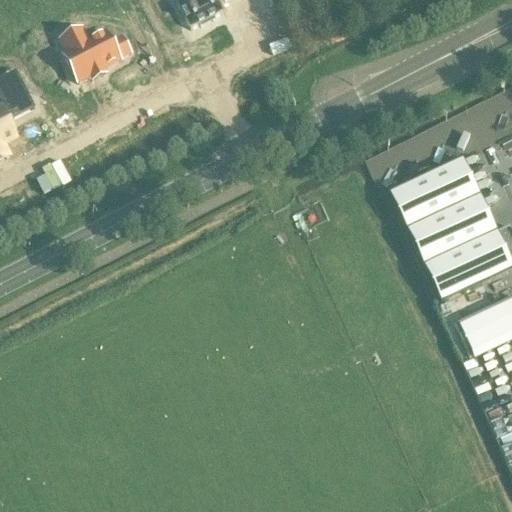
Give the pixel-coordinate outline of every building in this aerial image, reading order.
[(172,0),(190,34),(222,17),(216,5),(222,2),(222,3),(228,0),(172,0)] [(63,59),(78,88),(120,65),(119,64),(130,58),(121,42),(111,48),(105,37),(88,46),(81,34),(60,45),(66,57),(63,59)] [(0,161),(5,159),(0,148),(14,141),(6,126),(34,112),(18,82),(0,91),(0,105),(3,112),(4,113),(0,114),(0,161)] [(389,198),(440,306),(511,272),(461,164),(389,198)] [(480,357),(511,342),(511,299),(463,322),(480,357)]
